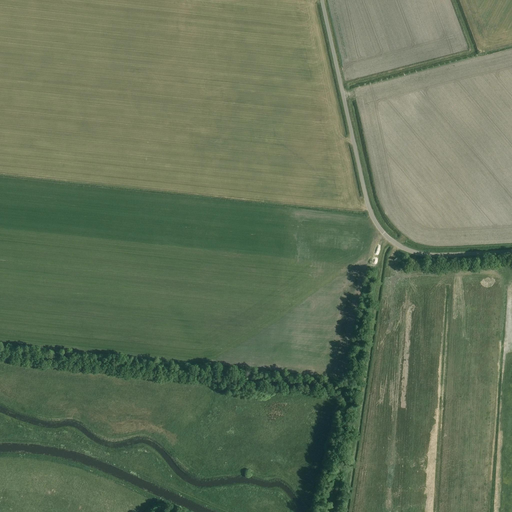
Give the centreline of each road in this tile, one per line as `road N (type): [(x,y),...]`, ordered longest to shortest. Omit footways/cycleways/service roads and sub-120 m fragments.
road 1 (unclassified): [(511,251),(418,254),(384,235),(369,211),(321,0)]
road 2 (track): [(0,438),(79,446),(228,511)]
road 3 (track): [(361,392),(389,240)]
road 4 (track): [(343,511),(361,392)]
